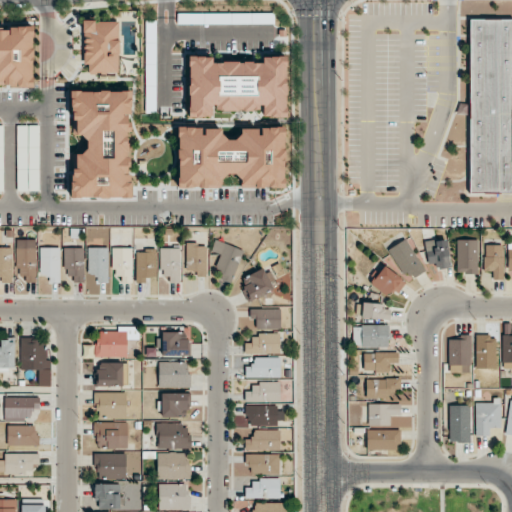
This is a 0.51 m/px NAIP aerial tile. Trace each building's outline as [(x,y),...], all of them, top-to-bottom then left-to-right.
[(425,271),(407,239),(389,249),(407,281),(425,271)] [(437,269),(449,268),(446,239),(425,241),(427,262),(437,261),(437,269)] [(222,254),(213,276),(231,283),(244,251),(216,240),(211,250),(222,254)] [(477,240),(457,240),(457,274),(477,274),(477,240)] [(205,276),(205,243),(186,243),(186,276),(205,276)] [(503,245),(484,245),(484,270),(493,270),(493,280),(503,280),(503,245)] [(11,247),(0,247),(0,272),(2,273),(2,282),(11,282),(11,247)] [(108,282),(108,247),(87,247),(87,273),(98,273),(98,282),(108,282)] [(35,282),(35,248),(16,248),(16,273),(26,273),(26,282),(35,282)] [(49,282),(60,282),(60,248),(40,248),(40,273),(49,273),(49,282)] [(84,282),(84,248),(63,248),(63,272),(73,272),(73,282),(84,282)] [(131,248),(112,248),(112,272),(122,272),(122,282),(131,282),(131,248)] [(136,282),(156,282),(156,248),(136,248),(136,282)] [(180,248),(159,248),(159,273),(169,273),(169,282),(180,282),(180,248)] [(387,294),(393,298),(405,282),(383,266),(369,285),(385,297),(387,294)] [(275,287),(264,267),(239,280),(249,300),(275,287)] [(361,320),(389,320),(389,303),(361,303),(361,320)] [(281,309),(249,309),(249,319),(257,319),(257,329),(281,329),(281,309)] [(389,325),(352,325),(352,347),(389,347),(389,325)] [(138,329),(95,328),(95,357),(127,357),(128,338),(138,338),(138,329)] [(161,332),(161,355),(188,355),(188,332),(161,332)] [(244,344),(244,353),(280,353),(280,333),(255,333),(255,344),(244,344)] [(496,334),(476,334),(476,369),(496,369),(496,334)] [(448,335),(448,369),(470,369),(470,335),(448,335)] [(0,369),(15,370),(15,338),(0,337),(0,369)] [(20,370),(49,370),(49,348),(40,348),(40,337),(20,337),(20,370)] [(389,373),(389,362),(398,362),(398,352),(364,352),(364,373),(389,373)] [(281,377),(281,357),(254,357),(254,367),(245,367),(245,377),(281,377)] [(95,386),(128,386),(128,362),(95,362),(95,386)] [(189,362),(158,362),(158,387),(189,387),(189,362)] [(400,378),(366,378),(366,398),(392,398),(392,389),(400,389),(400,378)] [(281,402),(281,382),(255,382),(255,391),(245,391),(245,402),(281,402)] [(125,392),(94,392),(94,418),(125,418),(125,392)] [(158,416),(189,416),(189,393),(158,393),(158,416)] [(39,421),(39,397),(4,397),(4,421),(39,421)] [(475,436),(491,436),(491,427),(500,427),(500,400),(475,400),(475,436)] [(368,425),(390,425),(390,414),(400,414),(400,403),(368,403),(368,425)] [(282,425),(282,405),(244,405),(244,425),(282,425)] [(469,405),(449,405),(449,443),(469,443),(469,405)] [(127,422),(94,422),(94,448),(127,448),(127,422)] [(156,423),(156,448),(190,448),(190,423),(156,423)] [(7,446),(38,446),(38,425),(7,425),(7,446)] [(281,450),(281,430),(254,430),(254,439),(245,439),(245,450),(281,450)] [(400,430),(367,430),(367,450),(400,450),(400,430)] [(190,479),(190,452),(156,452),(156,479),(190,479)] [(4,461),(0,461),(0,473),(28,473),(28,464),(38,464),(38,453),(4,453),(4,461)] [(94,453),(94,478),(125,478),(125,453),(94,453)] [(280,453),(245,453),(245,474),(280,474),(280,453)] [(255,488),(245,488),(245,498),(281,498),(281,478),(255,478),(255,488)] [(189,483),(158,483),(158,509),(189,509),(189,483)] [(121,509),(121,484),(95,484),(95,509),(121,509)] [(0,511),(15,511),(16,499),(0,499),(0,511)] [(21,500),(20,511),(44,511),(44,500),(21,500)] [(285,511),(285,503),(255,503),(255,511),(285,511)]
